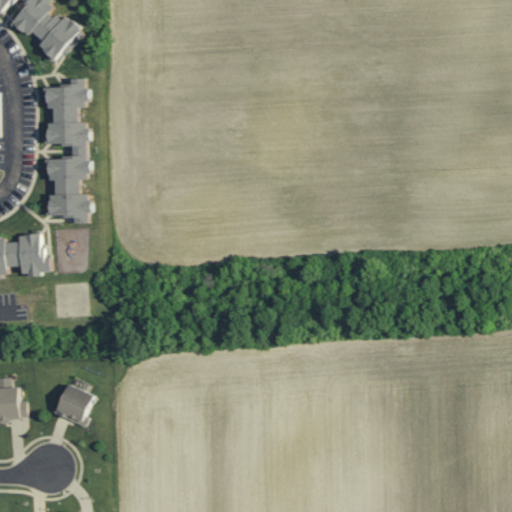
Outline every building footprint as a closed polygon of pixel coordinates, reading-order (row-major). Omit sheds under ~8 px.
[(0,0),(0,10),(14,0),(25,0),(26,1),(15,22),(21,29),(31,35),(36,31),(43,42),(42,45),(53,60),(64,53),(65,53),(87,37),(77,23),(66,18),(50,15),(52,11),(54,0),(53,0),(0,0)] [(80,122),(80,108),(87,108),(90,97),(88,79),(73,80),(71,87),(48,88),(49,108),(55,109),(56,123),(51,123),(49,133),(49,142),(75,148),(72,159),(52,160),(54,195),(50,195),(52,215),(89,224),(92,214),(91,196),(82,194),(81,180),(89,179),(91,169),(90,146),(91,140),(90,124),(80,122)] [(0,277),(10,277),(9,267),(23,267),(24,276),(49,274),(47,234),(21,235),(22,242),(7,243),(7,237),(0,236),(0,277)] [(69,382),(93,393),(84,413),(89,415),(84,425),(53,410),(57,401),(59,403),(69,382)] [(0,386),(18,385),(19,400),(26,399),(27,416),(8,417),(8,421),(0,421),(0,386)]
